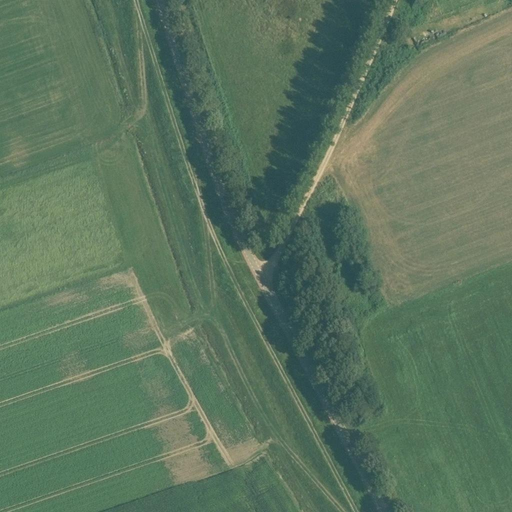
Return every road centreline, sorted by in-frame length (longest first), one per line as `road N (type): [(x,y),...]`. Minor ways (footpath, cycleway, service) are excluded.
road 1 (tertiary): [(384,511),(227,213),(160,0)]
road 2 (track): [(135,0),(230,274),(356,511)]
road 3 (track): [(263,283),(400,0)]
road 4 (track): [(204,313),(213,305),(195,112)]
road 5 (track): [(137,0),(141,114),(97,145)]
